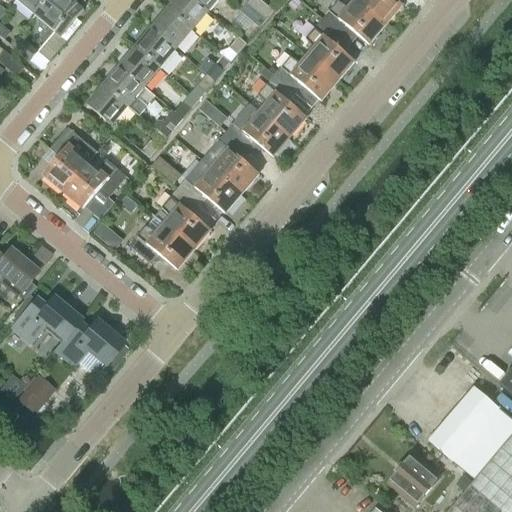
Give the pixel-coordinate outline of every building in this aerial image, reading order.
[(68,0),(50,0),(35,18),(54,34),(37,54),(17,39),(10,47),(42,73),(66,44),(61,40),(83,12),(68,0)] [(16,0),(15,2),(35,18),(50,0),(16,0)] [(177,0),(167,12),(192,34),(208,15),(189,0),(177,0)] [(189,0),(208,15),(220,0),(189,0)] [(251,0),(247,6),(266,22),(273,13),(257,0),(251,0)] [(361,0),(358,4),(386,28),(403,7),(393,0),(361,0)] [(323,22),(344,40),(351,32),(370,47),(386,28),(358,4),(352,12),(339,4),(323,22)] [(266,22),(247,6),(240,14),(260,29),(266,22)] [(151,31),(176,53),(192,34),(167,12),(151,31)] [(310,60),(338,84),(355,63),(337,49),(344,40),(323,22),(307,42),(317,53),(310,60)] [(0,26),(0,38),(4,42),(10,34),(0,26)] [(135,51),(160,72),(176,53),(151,31),(135,51)] [(229,50),(237,57),(246,46),(238,39),(229,50)] [(119,69),(144,90),(160,72),(135,51),(119,69)] [(0,66),(17,80),(25,71),(5,54),(0,59),(0,66)] [(274,79),(296,97),(303,88),(321,103),(338,84),(310,60),(304,68),(291,60),(274,79)] [(206,77),(214,84),(223,73),(215,67),(206,77)] [(103,89),(128,110),(144,90),(119,69),(103,89)] [(262,117),(290,140),(306,120),(289,105),(296,97),(274,79),(264,70),(259,76),(270,85),(259,98),(269,109),(262,117)] [(214,84),(206,77),(197,87),(205,94),(214,84)] [(128,110),(103,89),(87,108),(112,129),(128,110)] [(0,112),(10,100),(4,94),(0,98),(0,112)] [(174,115),(182,122),(191,111),(183,104),(174,115)] [(182,122),(174,115),(173,115),(172,114),(164,124),(157,122),(151,129),(165,142),(182,122)] [(227,135),(248,153),(255,145),(273,160),(290,140),(262,117),(256,124),(243,116),(227,135)] [(64,195),(87,167),(79,160),(88,147),(68,131),(50,153),(58,160),(44,178),(64,195)] [(214,173),(242,196),(259,176),(241,161),(248,153),(227,135),(211,155),(220,165),(214,173)] [(150,160),(159,150),(151,143),(142,154),(150,160)] [(87,167),(64,195),(84,212),(99,194),(108,202),(126,180),(106,163),(95,173),(87,167)] [(179,192),(200,210),(207,201),(225,216),(242,196),(214,173),(208,181),(194,173),(179,192)] [(166,229),(194,252),(211,232),(193,218),(200,210),(179,192),(163,211),(162,210),(154,219),(166,229)] [(194,252),(166,229),(160,237),(147,230),(130,250),(151,267),(159,257),(177,272),(194,252)] [(0,259),(0,284),(2,281),(20,296),(36,277),(8,254),(2,261),(0,259)] [(63,344),(79,325),(51,302),(44,311),(35,304),(11,332),(31,348),(46,330),(63,344)] [(89,333),(79,325),(63,344),(53,356),(73,372),(77,367),(95,382),(103,371),(104,372),(123,349),(95,325),(89,333)] [(39,415),(57,389),(37,374),(18,401),(39,415)] [(511,395),(501,387),(500,389),(511,398),(511,395)] [(452,465),(452,464),(497,411),(472,390),(427,443),(452,465)] [(511,511),(511,418),(500,408),(497,411),(452,464),(474,483),(450,511),(511,511)] [(414,510),(439,481),(411,457),(386,486),(414,510)]
